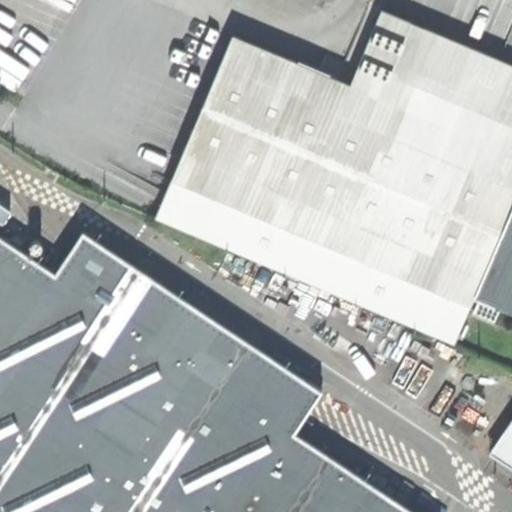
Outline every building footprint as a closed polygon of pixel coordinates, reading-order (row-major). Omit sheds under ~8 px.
[(511,310),(511,65),(380,13),(349,86),(231,37),(154,217),(453,345),(472,298),(474,294),(511,310)] [(0,221),(15,231),(23,219),(0,203),(0,221)] [(58,271),(0,233),(0,511),(418,511),(296,429),(313,404),(323,389),(85,230),(75,245),(58,271)] [(511,315),(511,310),(474,294),(472,298),(511,315)] [(511,417),(488,453),(508,467),(511,460),(511,417)]
